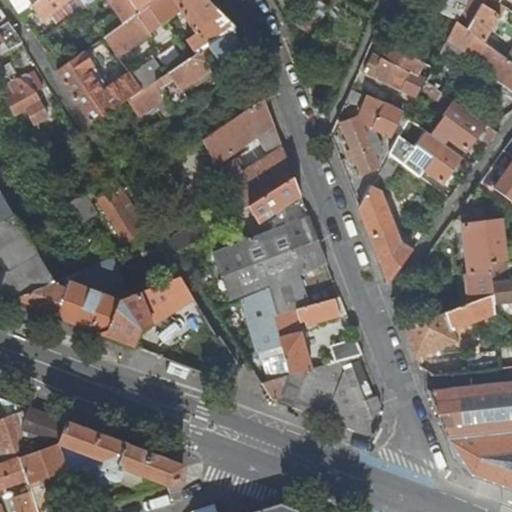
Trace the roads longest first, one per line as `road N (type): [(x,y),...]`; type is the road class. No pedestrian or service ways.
road 1 (residential): [(419,506),(421,463),(268,46),(239,0)]
road 2 (secondary): [(292,460),(0,349)]
road 3 (residential): [(292,460),(138,511)]
road 4 (secondary): [(419,506),(292,460)]
